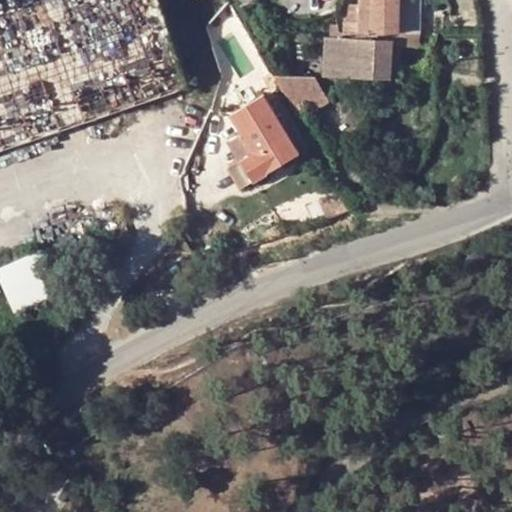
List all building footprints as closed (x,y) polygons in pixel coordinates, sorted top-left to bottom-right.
[(0,0),(0,149),(193,81),(163,0),(0,0)] [(351,41),(393,43),(401,43),(403,5),(402,0),(368,0),(367,30),(351,30),(351,35),(351,41)] [(196,32),(204,27),(192,2),(169,10),(177,33),(187,29),(190,35),(196,32)] [(401,43),(422,44),(422,5),(403,5),(401,43)] [(351,35),(347,36),(334,36),(335,50),(364,50),(391,51),(393,51),(393,43),(351,41),(351,35)] [(401,51),(401,43),(393,43),(393,51),(401,51)] [(422,52),(422,44),(401,43),(401,51),(422,52)] [(364,50),(335,50),(332,50),(332,85),(364,85),(364,50)] [(391,51),(364,50),(364,85),(391,86),(391,51)] [(399,86),(401,51),(393,51),(391,51),(391,86),(399,86)] [(302,112),(322,98),(310,77),(295,77),(282,77),(302,112)] [(300,152),(264,94),(236,111),(248,129),(230,140),(244,163),(233,170),(242,184),(300,152)] [(44,249),(2,266),(22,314),(64,297),(44,249)]
